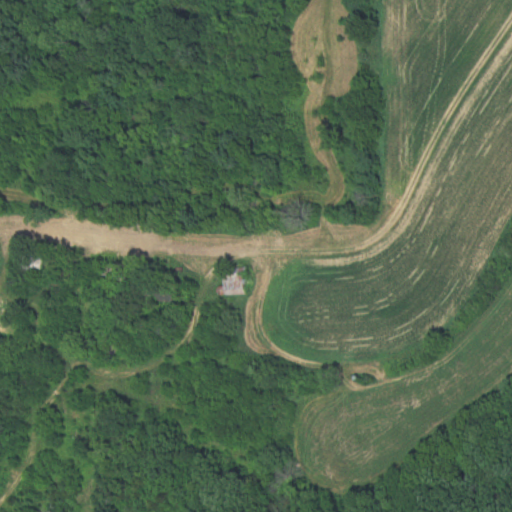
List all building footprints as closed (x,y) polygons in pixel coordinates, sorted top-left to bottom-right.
[(42,276),(46,259),(25,255),(22,272),(42,276)] [(110,280),(111,271),(93,268),(92,277),(110,280)] [(225,274),(225,296),(246,296),(246,274),(225,274)] [(175,287),(146,287),(146,306),(175,306),(175,287)] [(16,330),(0,329),(0,338),(16,338),(16,330)] [(118,344),(108,344),(108,357),(118,357),(118,344)]
